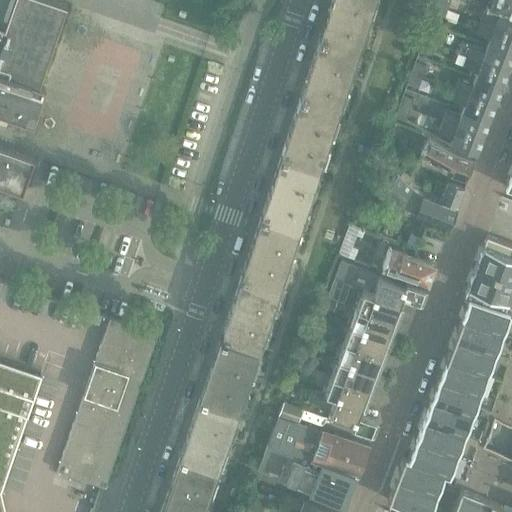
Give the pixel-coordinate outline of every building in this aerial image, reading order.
[(0,0),(0,25),(5,27),(0,42),(0,71),(37,84),(65,5),(67,5),(67,4),(55,0),(0,0)] [(366,17),(371,0),(331,0),(330,5),(366,17)] [(438,0),(437,5),(448,9),(451,0),(438,0)] [(511,0),(475,0),(500,9),(511,13),(511,0)] [(330,5),(320,35),(357,46),(366,17),(330,5)] [(444,19),(448,9),(437,5),(433,15),(444,19)] [(511,32),(511,13),(500,9),(498,16),(484,11),(480,21),(511,32)] [(490,37),(488,43),(511,51),(511,32),(480,21),(476,31),(490,37)] [(45,87),(37,84),(0,71),(0,42),(5,27),(0,25),(0,185),(22,193),(34,157),(0,145),(0,111),(33,123),(45,87)] [(428,28),(425,38),(435,42),(439,32),(428,28)] [(347,76),(357,46),(320,35),(311,64),(347,76)] [(435,42),(425,38),(420,49),(431,53),(435,42)] [(509,70),(511,61),(511,51),(488,43),(485,49),(472,44),(468,54),(509,70)] [(502,87),(509,70),(468,54),(465,63),(478,69),(475,76),(502,87)] [(416,61),(412,72),(423,76),(427,65),(416,61)] [(311,64),(301,94),(337,106),(347,76),(311,64)] [(419,86),(423,76),(412,72),(408,82),(419,86)] [(496,104),(502,87),(475,76),(473,82),(460,77),(455,88),(496,104)] [(465,104),(463,109),(490,119),(496,104),(455,88),(452,99),(465,104)] [(327,135),(337,106),(301,94),(291,123),(327,135)] [(404,94),(400,104),(410,108),(414,98),(404,94)] [(410,108),(400,104),(395,115),(406,119),(410,108)] [(443,121),(483,136),(490,119),(463,109),(461,115),(447,111),(443,121)] [(477,154),(483,136),(443,121),(439,132),(453,137),(450,144),(477,154)] [(291,123),(281,153),(317,165),(327,135),(291,123)] [(450,172),(468,180),(475,160),(429,137),(421,153),(450,172)] [(308,194),(317,165),(281,153),(272,182),(308,194)] [(399,204),(450,226),(465,187),(446,180),(409,155),(399,169),(382,190),(399,204)] [(272,182),(262,212),(298,224),(308,194),(272,182)] [(288,253),(298,224),(262,212),(252,241),(288,253)] [(353,255),(364,226),(351,222),(341,250),(353,255)] [(511,243),(487,234),(474,268),(511,281),(511,243)] [(252,241),(242,271),(279,282),(288,253),(252,241)] [(436,265),(389,248),(381,269),(396,275),(397,273),(429,285),(436,265)] [(338,259),(332,297),(350,300),(356,262),(338,259)] [(511,296),(511,281),(474,268),(463,297),(468,299),(469,298),(506,312),(506,311),(509,303),(511,296)] [(242,271),(232,301),(269,313),(279,282),(242,271)] [(396,293),(422,303),(427,289),(406,282),(404,286),(379,277),(373,294),(373,295),(385,299),(385,300),(392,303),(396,293)] [(363,290),(356,307),(379,316),(385,300),(385,299),(373,295),(373,294),(363,290)] [(469,298),(468,299),(461,318),(503,334),(511,313),(506,311),(506,312),(469,298)] [(259,343),(269,313),(232,301),(222,331),(259,343)] [(379,316),(356,307),(350,324),(372,333),(379,316)] [(57,470),(105,487),(158,333),(110,317),(57,470)] [(503,334),(461,318),(453,339),(496,355),(503,334)] [(350,324),(344,341),(366,349),(372,333),(350,324)] [(257,347),(221,336),(211,365),(247,378),(257,347)] [(496,355),(453,339),(446,359),(488,375),(496,355)] [(366,349),(344,341),(337,358),(360,366),(366,349)] [(337,358),(331,375),(354,383),(360,366),(337,358)] [(481,395),(488,375),(446,359),(438,379),(481,395)] [(211,365),(200,395),(237,407),(247,378),(211,365)] [(0,511),(0,494),(42,374),(40,374),(33,396),(0,384),(0,511)] [(348,400),(348,399),(354,383),(331,375),(325,393),(336,397),(336,396),(348,400)] [(481,395),(438,379),(431,399),(473,415),(481,395)] [(226,436),(237,407),(200,395),(190,424),(226,436)] [(356,402),(348,399),(348,400),(336,396),(336,397),(329,413),(354,422),(353,427),(373,434),(378,421),(352,411),(356,402)] [(473,415),(431,399),(423,419),(466,435),(473,415)] [(268,443),(322,463),(354,474),(358,476),(370,445),(334,432),(332,435),(279,415),(268,443)] [(466,435),(423,419),(415,440),(458,456),(466,435)] [(190,424),(180,453),(216,466),(226,436),(190,424)] [(408,459),(408,460),(445,474),(445,475),(450,477),(458,456),(415,440),(408,459)] [(206,495),(216,466),(180,453),(170,483),(206,495)] [(408,459),(403,457),(395,478),(438,494),(445,475),(445,474),(408,460),(408,459)] [(343,505),(354,474),(322,463),(319,471),(293,460),(285,480),(343,505)] [(430,511),(438,494),(395,478),(387,500),(419,511),(430,511)] [(170,483),(160,511),(200,511),(206,495),(170,483)] [(511,511),(511,509),(503,506),(503,505),(460,489),(451,511),(511,511)] [(259,492),(255,502),(265,506),(269,495),(259,492)] [(336,511),(306,501),(301,511),(336,511)] [(252,511),(262,511),(265,506),(255,502),(251,511),(252,511)]
